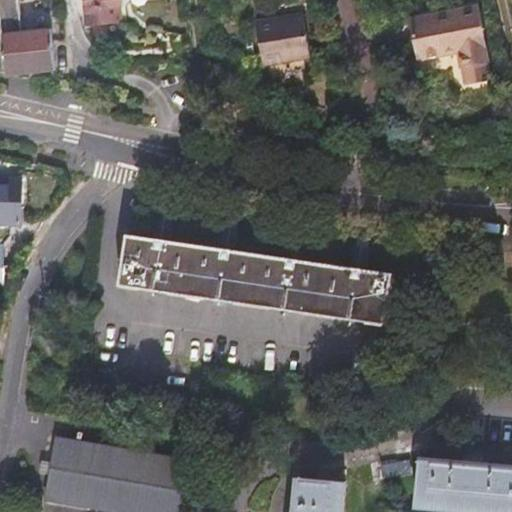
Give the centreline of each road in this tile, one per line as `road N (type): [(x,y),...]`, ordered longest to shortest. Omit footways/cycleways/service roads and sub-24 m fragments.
road 1 (tertiary): [(511,203),(298,180),(123,140)]
road 2 (residential): [(123,140),(115,180),(72,219),(46,263),(26,319),(0,469)]
road 3 (tertiary): [(123,140),(0,112)]
